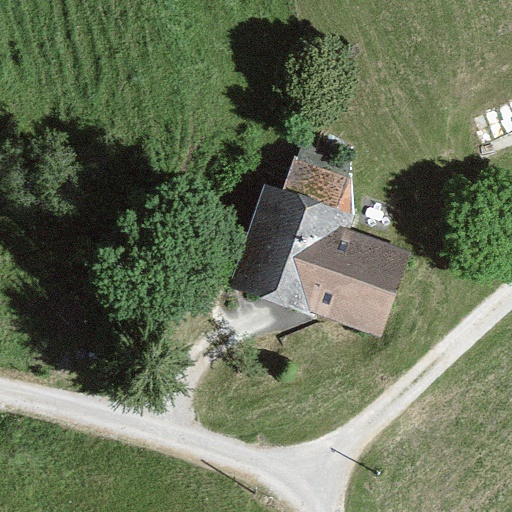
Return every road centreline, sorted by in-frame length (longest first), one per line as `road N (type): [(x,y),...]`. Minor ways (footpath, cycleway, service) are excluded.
road 1 (track): [(307,477),(131,419),(0,392)]
road 2 (track): [(307,477),(511,303)]
